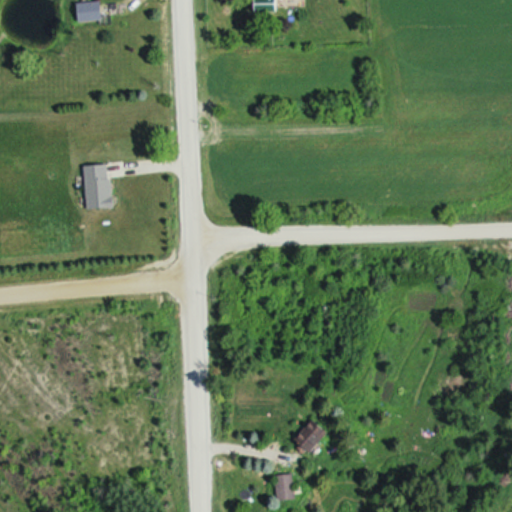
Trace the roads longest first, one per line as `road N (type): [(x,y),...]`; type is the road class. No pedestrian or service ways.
road 1 (residential): [(187,238),(511,228)]
road 2 (residential): [(196,511),(187,238)]
road 3 (residential): [(187,238),(179,0)]
road 4 (residential): [(0,292),(188,275)]
